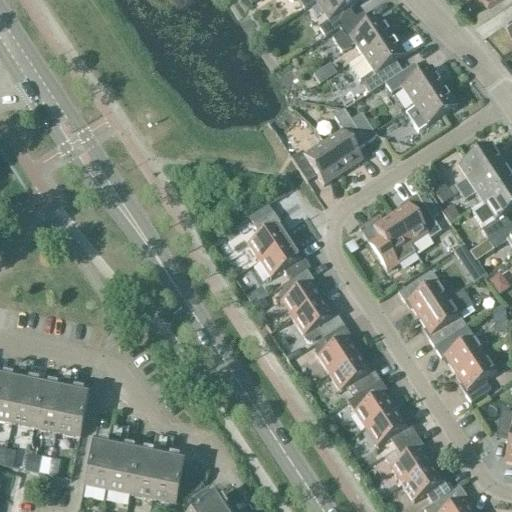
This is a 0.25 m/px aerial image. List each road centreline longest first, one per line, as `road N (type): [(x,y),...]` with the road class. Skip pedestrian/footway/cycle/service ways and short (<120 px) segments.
road 1 (residential): [(511,493),(487,488),(333,253),(329,232),(340,212),(507,99)]
road 2 (secondary): [(322,511),(161,267)]
road 3 (secondary): [(161,267),(160,253),(40,69)]
road 4 (secondary): [(20,82),(79,171),(161,267)]
road 5 (residential): [(0,344),(107,368),(148,409)]
road 6 (residential): [(414,0),(507,99)]
